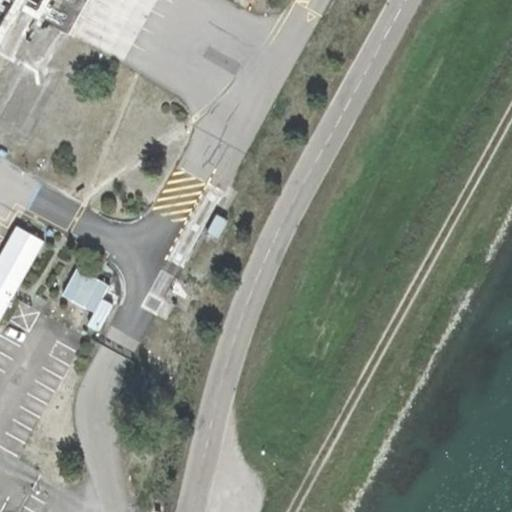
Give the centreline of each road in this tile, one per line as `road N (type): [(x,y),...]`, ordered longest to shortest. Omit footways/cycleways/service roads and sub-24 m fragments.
road 1 (unclassified): [(190,511),(230,348),(269,246),(405,0)]
road 2 (track): [(511,126),(298,511)]
